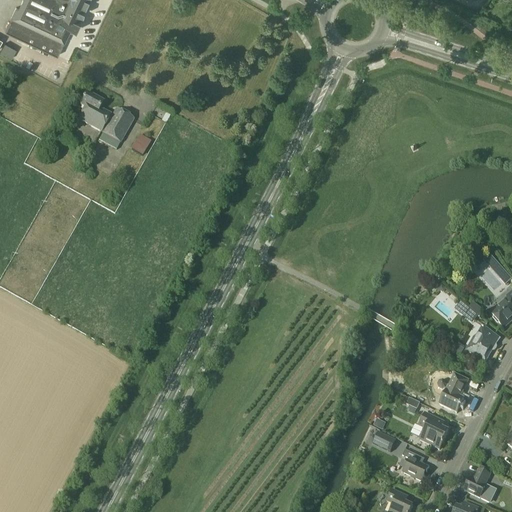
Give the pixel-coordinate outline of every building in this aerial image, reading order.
[(23,0),(24,0),(23,0),(22,2),(23,2),(20,9),(16,8),(12,18),(43,32),(40,38),(61,48),(69,31),(71,33),(72,32),(69,31),(71,28),(73,29),(74,29),(71,27),(75,20),(79,22),(81,18),(82,18),(82,17),(81,17),(85,9),(86,9),(86,8),(85,8),(89,0),(90,0),(23,0)] [(5,42),(0,51),(12,58),(17,49),(5,42)] [(80,121),(101,133),(111,116),(100,110),(103,103),(87,94),(80,107),(86,110),(80,121)] [(102,135),(121,145),(135,121),(116,110),(102,135)] [(140,136),(131,150),(142,157),(151,143),(140,136)] [(507,284),(511,279),(511,278),(499,266),(494,271),(507,284)] [(488,311),(503,329),(511,322),(511,320),(511,318),(511,292),(506,297),(508,300),(501,306),(499,306),(496,309),(496,310),(497,312),(492,316),(488,311)] [(461,302),(457,307),(474,322),(479,316),(474,312),(470,309),(469,309),(461,302)] [(469,308),(469,309),(470,309),(474,312),(478,307),(473,303),(469,308)] [(466,351),(462,358),(474,365),(478,358),(484,362),(486,361),(492,352),(491,352),(491,351),(492,352),(494,351),(496,350),(496,348),(496,346),(495,345),(499,340),(483,327),(477,337),(474,339),(467,351),(466,351)] [(456,345),(452,352),(460,357),(464,350),(456,345)] [(446,391),(439,406),(457,414),(460,408),(461,409),(462,406),(461,406),(464,400),(460,398),(468,382),(455,375),(449,388),(446,386),(445,383),(443,382),(440,383),(438,386),(439,389),(442,390),(445,389),(447,390),(447,391),(446,391)] [(423,396),(420,403),(436,411),(440,404),(423,396)] [(409,399),(406,405),(417,410),(419,405),(409,399)] [(419,427),(425,430),(420,441),(439,451),(442,445),(443,445),(444,443),(443,443),(448,432),(441,429),(444,423),(425,414),(419,427)] [(378,433),(372,445),(391,454),(396,442),(378,433)] [(409,460),(402,474),(421,484),(420,487),(424,478),(427,477),(426,474),(429,468),(428,469),(414,462),(416,456),(405,451),(402,457),(403,457),(409,460)] [(470,479),(464,491),(480,499),(480,498),(481,499),(481,500),(489,504),(489,502),(491,498),(492,496),(492,494),(491,492),(490,491),(489,489),(487,488),(487,487),(486,488),(485,488),(486,487),(485,486),(490,476),(479,471),(474,481),(470,479)] [(408,498),(392,491),(387,503),(393,505),(390,511),(389,511),(410,511),(413,507),(405,504),(408,498)]
